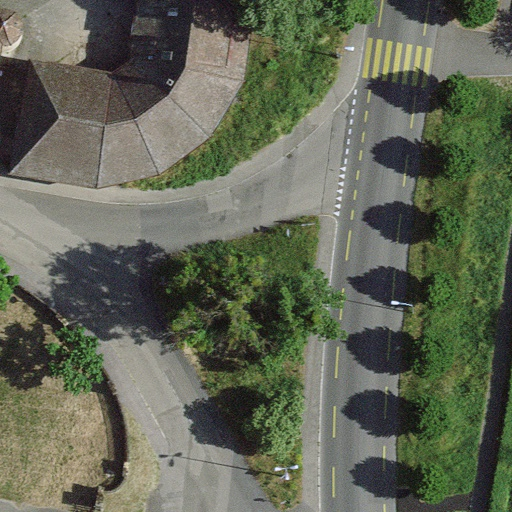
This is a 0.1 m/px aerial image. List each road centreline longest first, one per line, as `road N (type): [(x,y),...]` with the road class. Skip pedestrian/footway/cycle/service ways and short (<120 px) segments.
road 1 (residential): [(382,177),(345,170),(162,230),(15,224)]
road 2 (primary): [(382,177),(364,307),(364,511)]
road 3 (residential): [(15,224),(119,312),(196,431)]
road 4 (primary): [(408,0),(382,177)]
